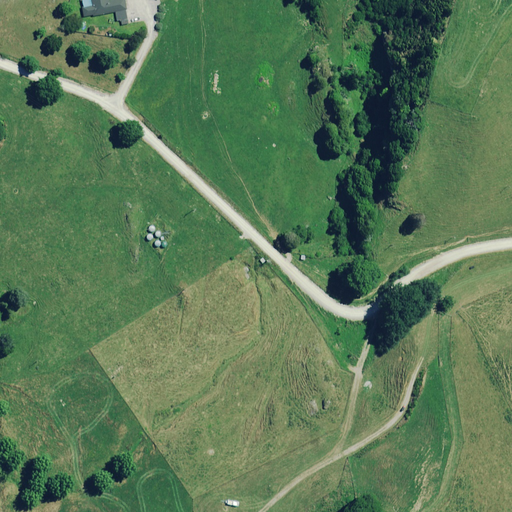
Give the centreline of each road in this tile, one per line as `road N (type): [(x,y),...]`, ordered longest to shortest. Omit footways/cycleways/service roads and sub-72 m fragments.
road 1 (residential): [(511,244),(467,250),(431,266),(361,313),(331,306),(110,103),(0,62)]
road 2 (track): [(511,269),(444,293),(395,420),(303,473),(261,511)]
road 3 (track): [(441,297),(457,437),(446,496),(431,511)]
road 4 (track): [(332,459),(377,305)]
